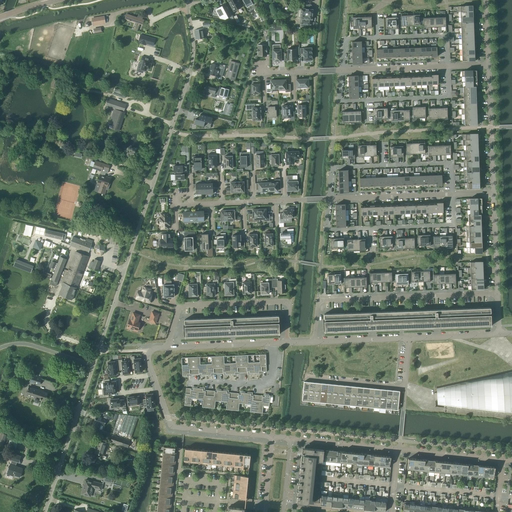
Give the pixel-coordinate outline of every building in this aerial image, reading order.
[(240,3),(237,4),(235,0),(229,0),(228,1),(230,4),(229,5),(231,8),(232,8),(233,11),(242,7),(240,3)] [(225,4),(217,8),(214,8),(213,12),(213,15),(218,16),(220,18),(224,19),(231,16),(232,16),(231,15),(226,4),(225,4)] [(304,9),(301,8),(301,9),(298,9),(297,18),(300,18),(300,19),(300,24),(311,25),(311,20),(312,20),(312,17),(313,17),(314,13),(313,13),(313,10),(312,9),(312,7),(311,5),(307,4),(304,6),(304,9)] [(131,29),(137,31),(139,25),(140,24),(141,25),(143,20),(142,19),(143,18),(142,17),(139,15),(138,16),(137,18),(127,14),(126,19),(129,21),(130,21),(135,23),(134,27),(131,29)] [(413,14),(413,16),(414,26),(420,26),(420,25),(423,25),(423,20),(420,20),(419,15),(419,14),(413,14)] [(401,21),(398,21),(398,26),(401,26),(408,26),(407,16),(401,16),(401,21)] [(92,20),(93,26),(105,23),(104,17),(92,20)] [(359,29),(359,18),(353,18),(353,22),(350,22),(350,27),(353,27),(353,29),(358,29),(359,29)] [(392,29),(391,18),(385,18),(385,19),(386,29),(390,29),(391,32),(393,32),(393,29),(392,29)] [(195,30),(196,39),(204,38),(203,29),(195,30)] [(140,35),(139,41),(139,43),(145,45),(146,43),(153,45),(155,39),(140,35)] [(258,45),(258,56),(266,56),(266,52),(267,52),(267,51),(266,51),(266,49),(266,48),(266,46),(269,45),(269,39),(266,39),(266,45),(258,45)] [(280,45),(272,45),(273,50),(272,50),(273,62),(281,61),(280,49),(280,45)] [(287,57),(288,61),(296,61),(295,55),(299,55),(299,47),(295,47),(295,49),(287,49),(287,54),(287,57)] [(300,56),(303,56),(304,60),(308,60),(308,61),(311,61),(311,60),(312,60),(311,48),(310,47),(306,47),(306,48),(300,48),(300,56)] [(139,62),(137,68),(146,71),(146,68),(149,69),(151,64),(150,64),(150,62),(151,60),(151,61),(151,60),(142,57),(140,63),(139,62)] [(226,78),(235,81),(239,63),(231,61),(226,78)] [(209,74),(215,76),(217,77),(217,76),(220,77),(222,72),(219,71),(219,70),(211,68),(209,74)] [(278,90),(278,79),(277,79),(274,80),(270,81),(271,84),(269,85),(266,85),(266,93),(271,93),(271,91),(278,90)] [(278,79),(278,90),(285,90),(286,92),(290,92),(290,84),(287,84),(285,83),(285,80),(282,80),(282,79),(278,79)] [(296,80),(296,82),(296,88),(296,90),(300,90),(300,87),(308,87),(308,84),(309,84),(309,80),(308,80),(308,79),(296,80)] [(216,88),(206,85),(204,91),(214,94),(219,95),(227,98),(229,90),(221,88),(221,89),(216,88)] [(113,95),(124,99),(126,93),(115,89),(113,95)] [(121,119),(122,115),(118,114),(120,108),(121,108),(122,103),(108,99),(106,106),(115,109),(114,113),(113,112),(110,120),(114,121),(112,129),(119,131),(123,119),(121,119)] [(271,106),(268,107),(268,113),(267,113),(267,119),(272,118),(272,117),(276,117),(276,110),(275,110),(275,104),(277,104),(277,101),(271,101),(271,106)] [(221,114),(230,116),(233,104),(227,103),(225,110),(222,109),(221,114)] [(425,117),(425,114),(425,109),(425,107),(420,107),(420,104),(417,104),(417,107),(419,107),(419,119),(425,119),(425,118),(425,117)] [(255,108),(254,105),(246,105),(246,110),(252,110),(252,120),(256,120),(256,121),(260,121),(259,120),(260,120),(260,115),(260,112),(260,108),(255,108)] [(282,114),(282,118),(290,118),(290,120),(294,120),(294,112),(293,112),(291,112),(290,112),(290,106),(282,106),(282,110),(281,110),(281,114),(282,114)] [(387,118),(387,111),(387,108),(382,108),(382,106),(379,106),(380,109),(381,109),(381,119),(387,118)] [(425,109),(425,114),(429,114),(429,120),(429,121),(435,121),(435,108),(428,109),(425,109)] [(447,108),(441,108),(441,119),(447,119),(447,115),(449,115),(449,110),(447,110),(447,108)] [(391,121),(397,121),(397,110),(391,111),(387,111),(387,118),(387,119),(391,119),(391,121)] [(409,116),(413,116),(413,110),(409,110),(403,110),(403,120),(410,120),(409,116)] [(195,119),(194,125),(203,127),(205,122),(211,123),(213,117),(200,114),(199,120),(195,119)] [(424,143),(418,144),(419,154),(425,153),(425,155),(428,155),(428,148),(425,148),(424,143)] [(406,148),(403,149),(403,154),(406,154),(412,154),(412,144),(406,144),(406,148)] [(358,151),(354,151),(354,157),(358,157),(364,156),(364,146),(357,146),(358,151)] [(397,157),(396,147),(390,147),(391,157),(395,157),(396,160),(398,160),(398,157),(397,157)] [(348,159),(348,148),(348,150),(342,150),(342,159),(347,159),(347,162),(350,162),(350,159),(348,159)] [(246,167),(247,167),(247,160),(250,160),(250,152),(241,152),(242,156),(240,156),(240,167),(246,167)] [(286,152),(286,164),(293,164),(293,159),(298,159),(298,152),(286,152)] [(278,159),(281,159),(281,153),(278,153),(278,155),(269,155),(269,160),(271,160),(272,166),(278,165),(278,159)] [(207,164),(209,164),(209,168),(217,167),(216,162),(217,162),(217,161),(220,161),(220,154),(208,154),(208,160),(207,160),(207,164)] [(264,167),(264,155),(255,155),(256,167),(264,167)] [(203,168),(202,168),(201,156),(193,156),(194,168),(193,168),(194,168),(194,170),(202,170),(202,168),(203,168)] [(224,161),(224,164),(224,168),(227,168),(227,169),(230,168),(232,168),(232,164),(233,164),(233,160),(232,160),(232,156),(224,156),(224,161)] [(101,171),(100,174),(94,191),(105,195),(106,189),(108,190),(110,184),(108,183),(110,178),(104,176),(105,173),(107,173),(109,166),(95,161),(93,169),(101,171)] [(173,166),(174,172),(176,172),(176,174),(175,174),(175,180),(184,180),(184,174),(182,174),(181,172),(187,172),(187,171),(186,166),(182,166),(173,166)] [(287,182),(287,191),(298,190),(297,187),(298,187),(299,182),(298,181),(298,182),(297,182),(297,179),(292,180),(292,176),(287,176),(287,180),(288,180),(288,182),(287,182)] [(274,183),(268,183),(268,191),(271,191),(271,192),(275,192),(275,191),(277,191),(278,191),(277,191),(277,189),(280,189),(280,179),(274,180),(274,181),(274,182),(274,183)] [(243,182),(237,182),(237,192),(244,192),(244,186),(248,186),(248,180),(243,180),(243,182)] [(268,191),(268,183),(267,183),(267,180),(261,180),(262,183),(255,183),(255,190),(258,189),(258,191),(258,192),(259,192),(261,192),(265,192),(265,191),(268,191)] [(237,192),(237,182),(230,182),(231,188),(225,188),(225,193),(227,193),(227,194),(228,194),(229,194),(230,193),(231,193),(237,192)] [(206,194),(206,184),(195,184),(196,194),(206,194)] [(283,213),(280,213),(280,220),(283,219),(283,218),(294,217),(293,208),(287,208),(287,211),(283,211),(283,213)] [(260,219),(259,209),(253,209),(253,215),(249,215),(250,222),(256,222),(256,219),(260,219)] [(266,209),(259,209),(260,219),(263,219),(264,221),(270,221),(269,215),(266,215),(266,209)] [(228,220),(227,210),(225,211),(225,210),(222,210),(222,211),(221,211),(221,218),(215,218),(215,221),(221,221),(228,220)] [(230,210),(227,210),(228,220),(234,220),(240,220),(240,217),(234,217),(234,210),(232,210),(230,210)] [(202,211),(193,212),(194,222),(198,221),(198,220),(204,219),(203,218),(208,218),(208,213),(202,213),(202,211)] [(194,222),(193,212),(185,212),(185,214),(178,214),(178,218),(183,217),(184,220),(189,220),(189,222),(194,222)] [(159,224),(160,224),(160,225),(161,225),(161,229),(168,229),(168,225),(170,225),(169,218),(168,218),(168,214),(161,214),(161,218),(159,218),(159,219),(158,219),(157,220),(157,221),(157,223),(157,224),(159,224)] [(44,236),(62,240),(63,234),(45,229),(44,236)] [(291,245),(290,233),(294,233),(293,229),(287,229),(287,233),(280,233),(280,242),(282,243),(284,244),(285,245),(287,245),(291,245)] [(184,251),(186,251),(193,250),(193,237),(195,237),(195,232),(187,232),(187,237),(184,237),(184,246),(184,251)] [(214,244),(216,244),(217,248),(224,248),(224,239),(226,239),(226,233),(220,233),(220,236),(216,236),(216,239),(213,239),(214,244)] [(392,244),(392,237),(392,236),(387,236),(387,233),(384,234),(385,237),(386,236),(386,247),(392,246),(392,244)] [(170,234),(160,234),(160,240),(159,241),(158,241),(158,243),(158,244),(158,246),(159,246),(161,247),(162,247),(162,249),(166,249),(166,247),(173,247),(172,239),(169,239),(169,237),(170,237),(170,234)] [(208,242),(208,238),(208,234),(201,234),(202,250),(209,250),(208,249),(209,249),(212,249),(212,242),(208,242)] [(249,243),(246,243),(246,249),(252,249),(252,246),(257,246),(256,234),(252,234),(249,234),(249,243)] [(263,248),(267,248),(267,246),(273,246),(273,250),(276,249),(276,243),(273,243),(272,234),(265,234),(265,242),(263,242),(263,248)] [(233,247),(240,247),(240,249),(244,249),(244,240),(241,240),(241,239),(240,238),(240,235),(232,235),(233,247)] [(344,246),(343,240),(343,238),(338,238),(338,235),(336,235),(336,238),(337,238),(337,249),(338,249),(338,247),(344,247),(344,246)] [(433,236),(430,237),(430,242),(434,242),(434,247),(440,247),(440,236),(433,236)] [(70,245),(89,252),(92,244),(73,237),(70,245)] [(392,237),(392,244),(396,244),(396,249),(402,248),(402,238),(396,239),(396,237),(392,237)] [(414,238),(408,238),(408,248),(414,248),(414,244),(418,243),(417,238),(414,238)] [(343,240),(344,246),(347,246),(347,251),(353,250),(353,240),(347,240),(343,240)] [(104,254),(105,245),(96,244),(95,252),(104,254)] [(59,295),(62,296),(72,300),(77,288),(82,273),(83,273),(89,257),(76,252),(66,277),(63,283),(62,282),(61,285),(62,286),(59,295)] [(51,280),(57,282),(66,259),(60,257),(57,264),(56,264),(56,263),(52,261),(50,267),(54,269),(54,268),(56,268),(51,280)] [(16,258),(13,266),(31,272),(34,265),(16,258)] [(91,269),(97,271),(101,261),(95,259),(91,269)] [(424,282),(433,281),(433,276),(430,276),(429,271),(423,271),(424,282)] [(408,274),(408,284),(409,284),(415,284),(415,282),(418,282),(417,272),(411,272),(411,273),(408,274)] [(395,285),(402,285),(401,274),(395,275),(395,276),(392,276),(392,282),(395,282),(395,285)] [(340,278),(341,284),(344,284),(344,287),(349,287),(349,290),(351,290),(351,287),(350,287),(350,278),(344,278),(340,278)] [(224,288),(225,288),(225,295),(228,295),(228,296),(232,296),(232,295),(233,295),(233,286),(236,286),(236,279),(230,279),(230,283),(225,283),(225,284),(223,284),(224,288)] [(248,282),(243,282),(243,287),(242,287),(242,290),(243,290),(243,294),(247,294),(247,293),(251,293),(251,288),(252,287),(254,287),(254,279),(248,280),(248,282)] [(273,288),(273,279),(265,279),(265,283),(260,283),(261,294),(269,294),(268,288),(273,288)] [(277,279),(273,279),(273,288),(277,287),(277,288),(278,293),(279,293),(281,294),(282,293),(286,292),(285,286),(287,285),(285,283),(285,280),(277,281),(277,279)] [(155,280),(150,280),(150,284),(146,285),(145,287),(143,287),(141,292),(138,291),(136,298),(139,300),(140,300),(142,301),(143,301),(149,303),(152,295),(149,294),(151,289),(150,289),(150,287),(151,287),(151,288),(156,288),(155,280)] [(206,287),(204,287),(204,291),(206,291),(207,296),(210,296),(215,296),(214,290),(218,289),(217,280),(213,281),(213,284),(206,284),(206,287)] [(197,289),(197,284),(189,284),(189,296),(197,296),(197,291),(197,289)] [(163,289),(162,290),(162,293),(163,293),(164,297),(168,297),(171,297),(174,297),(173,285),(163,285),(163,289)] [(491,325),(490,310),(490,308),(483,308),(476,308),(469,309),(461,309),(454,309),(447,309),(440,310),(432,310),(425,310),(418,311),(411,311),(404,311),(396,311),(389,312),(382,312),(375,312),(368,313),(360,313),(353,313),(346,313),(339,314),(331,314),(324,314),(324,318),(324,331),(324,332),(332,332),(339,332),(347,331),(354,331),(361,331),(368,331),(375,330),(383,330),(390,330),(397,330),(403,329),(404,329),(412,329),(419,329),(426,328),(433,328),(440,328),(448,328),(455,327),(462,327),(469,327),(477,326),(484,326),(491,326),(491,325)] [(149,321),(155,324),(159,314),(152,312),(149,321)] [(128,328),(129,329),(131,330),(131,329),(137,331),(138,328),(139,327),(140,325),(139,324),(140,323),(137,322),(140,315),(133,313),(131,320),(129,320),(127,328),(128,328)] [(279,333),(279,320),(278,316),(271,316),(264,317),(257,317),(249,317),(242,317),(235,318),(228,318),(220,318),(213,319),(206,319),(199,319),(191,319),(184,320),(185,338),(192,337),(199,337),(207,337),(214,337),(221,336),(228,336),(236,336),(243,336),(250,335),(257,335),(265,335),(272,334),(279,334),(279,333)] [(260,362),(254,362),(254,373),(259,373),(259,371),(261,371),(261,372),(266,372),(266,354),(259,355),(260,362)] [(236,363),(230,363),(230,374),(235,374),(235,372),(237,372),(237,373),(242,373),(241,355),(235,356),(236,363)] [(248,355),(241,355),(242,373),(247,373),(247,372),(249,371),(249,374),(254,373),(254,362),(248,363),(248,355)] [(140,359),(137,359),(134,359),(134,357),(134,356),(130,357),(131,365),(132,369),(135,368),(135,373),(136,372),(137,372),(142,372),(141,370),(143,370),(142,365),(141,365),(140,359)] [(212,364),(206,364),(206,375),(211,375),(211,373),(213,373),(213,374),(218,374),(217,356),(211,357),(212,364)] [(224,356),(217,356),(218,374),(223,374),(223,372),(225,372),(225,374),(230,374),(230,363),(224,364),(224,356)] [(194,375),(194,357),(187,357),(188,365),(182,365),(182,376),(187,376),(187,374),(189,374),(189,375),(194,375)] [(200,357),(194,357),(194,375),(199,374),(199,373),(201,373),(201,375),(206,375),(206,364),(200,364),(200,357)] [(114,362),(111,362),(108,362),(108,363),(108,364),(108,369),(107,369),(107,374),(109,374),(109,376),(113,375),(115,375),(116,375),(115,371),(118,370),(117,362),(117,360),(114,361),(114,362)] [(118,360),(119,367),(119,370),(123,370),(123,374),(124,374),(125,374),(129,373),(128,361),(125,362),(122,362),(122,360),(118,360)] [(511,371),(444,387),(437,389),(438,405),(511,412),(511,371)] [(30,382),(39,385),(41,379),(32,376),(30,382)] [(102,389),(115,387),(115,382),(109,382),(109,379),(103,380),(103,383),(104,388),(102,389)] [(302,400),(308,401),(310,382),(304,382),(302,400)] [(28,390),(26,395),(35,398),(35,396),(40,397),(40,400),(45,401),(47,393),(29,387),(28,389),(28,388),(27,390),(28,390)] [(116,387),(115,387),(102,389),(103,398),(109,397),(108,394),(116,393),(116,389),(115,389),(115,388),(116,387)] [(191,399),(197,399),(198,388),(193,388),(193,390),(191,390),(191,389),(186,388),(184,405),(191,406),(191,399)] [(202,407),(208,408),(210,390),(205,390),(205,391),(203,391),(203,389),(198,388),(197,399),(203,400),(202,407)] [(215,401),(221,402),(222,391),(217,390),(217,392),(215,392),(215,391),(210,390),(208,408),(214,408),(215,401)] [(226,410),(232,410),(234,393),(229,392),(229,393),(227,393),(227,391),(222,391),(221,402),(227,402),(226,410)] [(239,403),(245,404),(246,393),(241,393),(241,395),(239,394),(239,393),(234,393),(232,410),(238,411),(239,403)] [(250,412),(256,413),(258,395),(253,395),(253,396),(251,396),(251,394),(246,393),(245,404),(251,405),(250,412)] [(146,395),(146,399),(143,399),(144,408),(146,407),(147,407),(147,408),(150,408),(153,407),(154,407),(153,406),(155,405),(154,401),(153,401),(152,394),(148,395),(146,395)] [(258,395),(256,413),(262,413),(263,406),(269,406),(270,395),(265,395),(265,397),(262,397),(263,396),(258,395)] [(128,397),(128,398),(127,398),(128,405),(132,405),(132,406),(134,405),(136,405),(136,404),(139,404),(139,407),(142,407),(143,407),(142,400),(139,400),(138,396),(134,397),(132,397),(132,396),(128,397)] [(115,399),(110,400),(110,401),(109,401),(110,405),(111,405),(111,407),(115,407),(115,408),(119,407),(119,406),(122,406),(122,409),(122,411),(126,411),(125,402),(122,402),(121,400),(118,400),(118,399),(115,399)] [(95,415),(93,422),(94,423),(92,427),(98,429),(100,425),(103,426),(105,419),(110,421),(112,417),(102,414),(101,417),(95,415)] [(113,432),(131,438),(138,417),(119,414),(113,432)] [(0,444),(6,445),(9,436),(3,434),(0,444)] [(111,442),(127,447),(129,442),(113,436),(111,442)] [(10,438),(7,446),(15,449),(18,440),(10,438)] [(95,453),(103,456),(103,455),(107,442),(106,441),(105,443),(99,441),(95,453)] [(301,455),(297,503),(309,504),(309,502),(318,503),(319,497),(324,450),(302,448),(301,455)] [(20,456),(12,453),(10,460),(12,460),(10,464),(7,473),(20,477),(22,468),(15,466),(17,462),(18,462),(20,456)] [(102,484),(90,480),(89,481),(85,480),(81,494),(90,496),(91,492),(92,488),(101,490),(102,484)]
